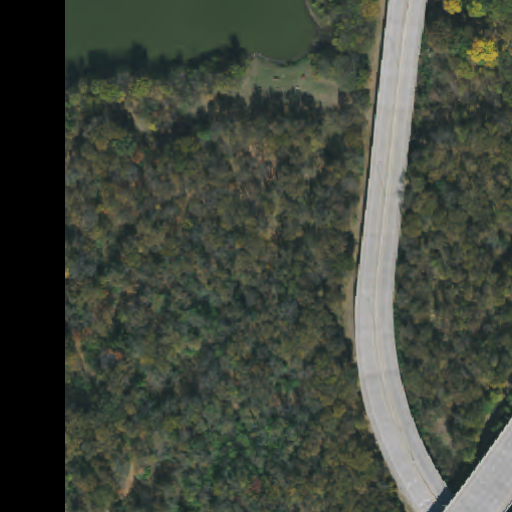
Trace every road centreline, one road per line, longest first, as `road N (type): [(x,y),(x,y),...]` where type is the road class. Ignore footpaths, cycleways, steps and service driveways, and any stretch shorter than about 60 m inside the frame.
road 1 (motorway): [(453,511),(414,446),(385,341),(385,282),(420,0)]
road 2 (motorway): [(402,0),(367,312),(379,401),(411,481)]
